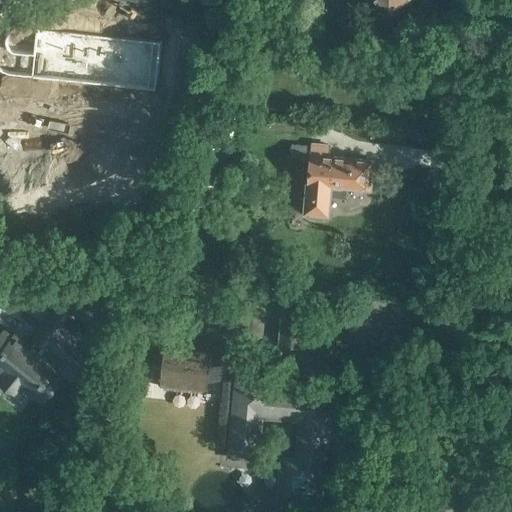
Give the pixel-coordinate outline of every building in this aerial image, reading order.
[(376,0),(389,14),(405,0),(376,0)] [(177,44),(189,45),(190,30),(179,29),(177,44)] [(35,34),(31,74),(28,74),(26,92),(37,93),(51,87),(52,77),(56,77),(56,78),(88,82),(88,80),(93,81),(93,82),(124,85),(126,68),(125,68),(127,44),(81,39),(78,43),(49,40),(45,35),(35,34)] [(225,122),(197,119),(191,176),(213,179),(215,159),(204,158),(205,143),(223,144),(225,122)] [(332,185),(370,188),(373,159),(329,156),(330,145),(311,144),(305,210),(330,212),(332,185)] [(59,306),(36,334),(38,336),(29,347),(13,334),(11,337),(6,333),(1,338),(0,337),(0,368),(3,371),(0,375),(0,376),(18,391),(22,386),(34,396),(36,393),(41,398),(59,375),(54,371),(56,369),(45,360),(54,349),(83,372),(100,350),(76,331),(82,324),(59,306)] [(283,331),(319,335),(322,313),(286,310),(283,331)] [(160,385),(207,390),(211,351),(163,346),(160,385)] [(238,372),(231,454),(255,456),(259,415),(302,419),(298,460),(285,458),(281,499),(321,502),(327,435),(341,436),(345,396),(277,390),(278,376),(238,372)]
